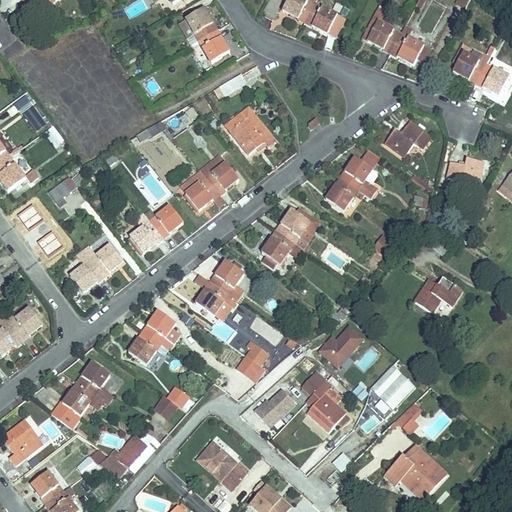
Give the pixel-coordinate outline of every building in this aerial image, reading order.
[(0,0),(0,4),(4,11),(10,8),(15,16),(19,23),(41,9),(35,0),(0,0)] [(173,0),(152,0),(158,14),(176,7),(173,0)] [(286,0),(283,6),(306,20),(315,0),(286,0)] [(318,0),(315,0),(306,20),(336,37),(348,17),(318,0)] [(422,12),(425,0),(417,0),(415,11),(422,12)] [(453,16),(460,1),(459,0),(449,0),(444,12),(453,16)] [(15,16),(10,8),(4,11),(9,20),(15,16)] [(408,10),(403,8),(398,20),(402,22),(408,10)] [(367,38),(372,41),(384,23),(393,28),(397,20),(383,12),(367,38)] [(198,20),(177,28),(185,47),(176,51),(178,56),(208,42),(198,20)] [(384,23),(372,41),(372,42),(392,54),(402,34),(393,28),(384,23)] [(414,30),(406,25),(402,34),(409,38),(414,30)] [(402,34),(392,54),(414,67),(419,59),(425,48),(409,38),(402,34)] [(217,65),(208,42),(178,56),(184,69),(193,66),(196,73),(217,65)] [(425,48),(419,59),(427,64),(434,53),(425,48)] [(490,62),(485,60),(481,68),(486,71),(490,62)] [(450,87),(471,100),(481,80),(486,71),(481,68),(477,77),(462,68),(450,87)] [(220,88),(225,97),(246,85),(240,76),(220,88)] [(481,80),(471,100),(493,113),(505,94),(481,80)] [(146,89),(157,94),(161,86),(150,81),(146,89)] [(27,117),(18,105),(8,113),(17,125),(27,117)] [(223,123),(230,132),(247,119),(255,130),(261,125),(246,106),(223,123)] [(193,107),(183,112),(187,121),(198,116),(193,107)] [(247,119),(230,132),(250,158),(266,145),(271,151),(278,147),(261,125),(255,130),(247,119)] [(391,134),(384,145),(410,160),(418,146),(424,150),(433,135),(409,121),(399,139),(391,134)] [(146,140),(157,131),(153,126),(139,133),(144,138),(146,140)] [(144,138),(139,133),(127,138),(130,145),(144,138)] [(200,169),(206,177),(225,163),(219,155),(200,169)] [(511,163),(504,155),(498,159),(505,168),(511,163)] [(0,158),(0,186),(14,176),(0,158)] [(361,164),(355,159),(347,169),(354,173),(361,164)] [(478,188),(484,163),(470,160),(468,167),(455,164),(451,181),(478,188)] [(152,207),(171,195),(149,161),(130,173),(152,207)] [(206,177),(220,197),(232,188),(225,179),(233,174),(225,163),(206,177)] [(347,169),(340,178),(362,194),(373,202),(379,194),(366,184),(374,174),(361,164),(354,173),(347,169)] [(178,185),(184,193),(206,177),(200,169),(178,185)] [(78,172),(72,180),(80,187),(86,178),(78,172)] [(239,182),(233,174),(225,179),(232,188),(239,182)] [(63,176),(55,184),(60,190),(68,182),(63,176)] [(432,197),(434,192),(417,176),(414,179),(432,197)] [(206,177),(184,193),(198,212),(213,202),(220,197),(206,177)] [(340,178),(333,187),(341,193),(334,202),(348,212),(362,194),(340,178)] [(511,185),(503,178),(491,195),(511,210),(511,213),(510,216),(511,217),(511,185)] [(60,190),(55,184),(51,179),(35,194),(44,204),(60,190)] [(333,187),(326,196),(334,202),(341,193),(333,187)] [(196,214),(198,212),(184,193),(182,194),(196,214)] [(225,205),(220,197),(213,202),(219,210),(225,205)] [(418,197),(414,210),(424,212),(428,200),(418,197)] [(146,220),(162,241),(178,229),(172,221),(179,216),(169,203),(146,220)] [(311,226),(292,250),(295,253),(300,247),(302,248),(311,238),(309,236),(318,225),(297,209),(294,213),(311,226)] [(142,255),(162,241),(146,220),(140,211),(131,217),(137,226),(126,234),(142,255)] [(292,211),(274,233),(292,250),(311,226),(294,213),(292,211)] [(172,221),(178,229),(185,224),(179,216),(172,221)] [(292,250),(274,233),(260,250),(265,254),(274,261),(280,266),(284,261),(292,250)] [(126,234),(124,235),(140,257),(142,255),(126,234)] [(384,237),(370,255),(382,263),(395,246),(384,237)] [(108,259),(115,254),(107,244),(94,253),(87,244),(81,249),(105,277),(116,269),(108,259)] [(300,247),(295,253),(301,259),(301,260),(307,253),(302,248),(300,247)] [(84,279),(91,288),(105,277),(81,249),(74,254),(81,263),(68,273),(77,284),(84,279)] [(295,253),(292,250),(284,261),(293,268),(301,259),(295,253)] [(123,264),(115,254),(108,259),(116,269),(123,264)] [(274,261),(265,254),(261,259),(270,266),(274,261)] [(226,261),(210,281),(233,299),(241,305),(247,297),(239,291),(249,278),(226,261)] [(365,277),(359,284),(366,289),(371,282),(365,277)] [(188,278),(179,294),(193,303),(203,287),(188,278)] [(84,279),(77,284),(83,294),(91,288),(84,279)] [(210,281),(195,301),(217,319),(233,299),(210,281)] [(427,288),(420,295),(415,301),(407,293),(392,310),(409,325),(420,312),(430,320),(444,303),(427,288)] [(415,301),(420,295),(412,288),(407,293),(415,301)] [(326,318),(335,305),(327,299),(322,306),(315,300),(310,305),(326,318)] [(0,321),(0,324),(13,342),(29,331),(22,321),(30,316),(22,306),(6,317),(0,321)] [(157,311),(150,320),(157,326),(164,316),(157,311)] [(36,325),(30,316),(22,321),(29,331),(36,325)] [(150,320),(140,334),(160,350),(178,327),(164,316),(157,326),(150,320)] [(266,325),(277,333),(282,331),(286,330),(278,324),(276,326),(270,320),(266,325)] [(0,351),(13,342),(0,324),(0,351)] [(338,373),(365,342),(348,327),(335,342),(332,338),(317,354),(338,373)] [(146,369),(160,350),(140,334),(125,353),(146,369)] [(249,363),(237,354),(227,367),(239,376),(249,363)] [(89,362),(85,367),(93,374),(98,368),(89,362)] [(85,367),(75,381),(94,397),(99,390),(109,376),(98,368),(93,374),(85,367)] [(377,377),(358,399),(380,419),(399,397),(377,377)] [(94,397),(75,381),(60,402),(57,402),(46,415),(65,430),(73,420),(63,412),(66,407),(79,417),(89,404),(94,397)] [(287,401),(295,409),(302,415),(296,421),(292,425),(312,445),(332,425),(313,406),(318,401),(302,385),(287,401)] [(100,401),(105,405),(110,398),(99,390),(94,397),(100,401)] [(94,397),(89,404),(95,409),(100,401),(94,397)] [(179,406),(166,397),(156,411),(169,420),(179,406)] [(65,430),(70,433),(79,422),(78,419),(79,417),(66,407),(63,412),(73,420),(65,430)] [(302,415),(295,409),(289,414),(296,421),(302,415)] [(403,409),(384,429),(389,434),(399,424),(401,427),(411,417),(403,409)] [(252,411),(247,416),(262,433),(268,428),(252,411)] [(14,465),(44,440),(29,422),(4,443),(14,455),(9,458),(14,465)] [(399,424),(389,434),(396,441),(405,431),(401,427),(399,424)] [(139,432),(131,441),(144,453),(122,477),(126,481),(155,450),(139,432)] [(105,460),(106,461),(122,477),(144,453),(131,441),(116,457),(112,453),(105,460)] [(341,473),(352,463),(342,453),(331,463),(341,473)] [(215,503),(232,486),(199,455),(193,461),(188,466),(183,472),(215,503)] [(88,464),(93,471),(97,468),(104,463),(98,456),(88,464)] [(402,457),(394,467),(399,472),(408,461),(402,457)] [(185,463),(188,466),(193,461),(189,458),(185,463)] [(93,471),(88,464),(86,461),(72,470),(80,481),(93,471)] [(104,463),(97,468),(115,486),(122,477),(106,461),(104,463)] [(399,472),(394,467),(389,463),(373,482),(388,494),(394,487),(405,496),(399,503),(409,511),(433,482),(417,469),(408,461),(399,472)] [(47,489),(39,495),(47,506),(68,490),(55,471),(41,480),(47,489)] [(33,485),(39,495),(47,489),(41,480),(33,485)] [(388,494),(373,482),(369,487),(383,499),(388,494)] [(68,490),(75,500),(83,494),(76,484),(68,490)] [(288,511),(292,508),(265,487),(247,508),(251,511),(288,511)] [(394,487),(388,494),(399,503),(405,496),(394,487)] [(68,490),(47,506),(50,511),(82,511),(75,500),(68,490)] [(379,511),(398,511),(390,502),(379,511)]
